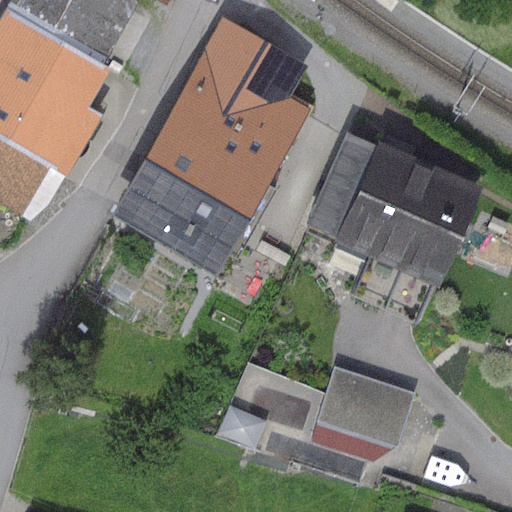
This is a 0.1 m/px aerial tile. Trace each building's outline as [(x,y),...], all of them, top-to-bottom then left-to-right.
[(129,0),(4,0),(0,7),(0,9),(99,64),(134,2),(129,0)] [(99,64),(0,9),(0,145),(40,168),(61,180),(97,116),(83,108),(106,68),(99,64)] [(302,66),(219,18),(105,214),(209,274),(306,108),(285,95),(302,66)] [(474,188),(370,142),(368,146),(341,134),(302,224),(329,236),(326,243),(430,288),(474,188)] [(0,145),(0,206),(14,215),(40,168),(0,145)] [(411,393),(330,367),(312,422),(393,449),(411,393)] [(222,444),(259,455),(281,383),(243,372),(222,444)]
